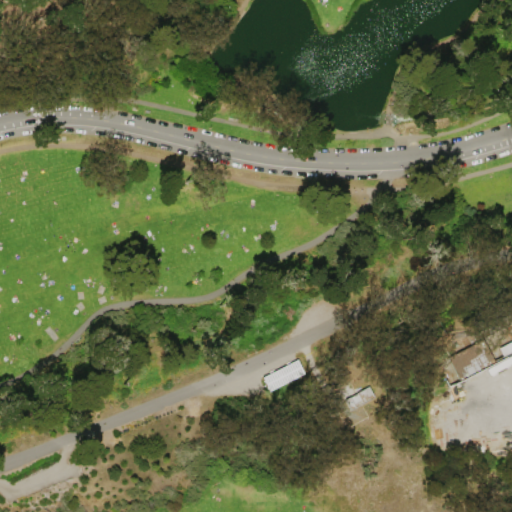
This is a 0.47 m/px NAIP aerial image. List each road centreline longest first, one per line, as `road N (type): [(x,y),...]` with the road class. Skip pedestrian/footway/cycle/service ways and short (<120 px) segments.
road 1 (tertiary): [(0,126),(92,121),(280,160),(393,162)]
road 2 (tertiary): [(393,162),(511,137)]
